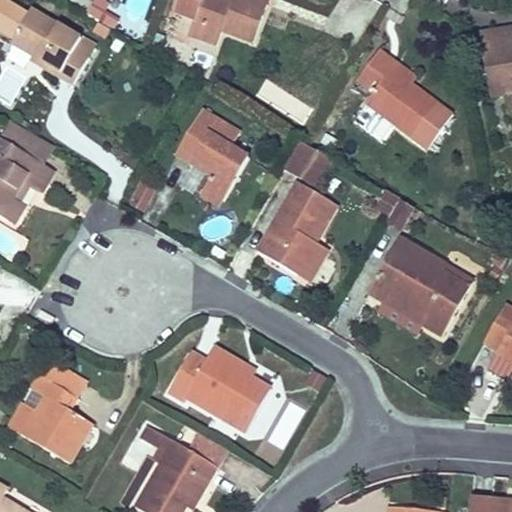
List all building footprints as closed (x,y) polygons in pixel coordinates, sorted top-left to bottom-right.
[(115,31),(120,21),(106,13),(111,5),(101,0),(96,0),(88,15),(115,31)] [(267,5),(254,0),(181,0),(176,14),(196,21),(203,24),(198,38),(217,45),(223,31),(254,43),(267,5)] [(12,45),(35,58),(62,74),(59,78),(74,87),(90,59),(76,51),(83,40),(33,11),(12,45)] [(190,35),(198,38),(203,24),(196,21),(190,35)] [(511,29),(480,35),(491,98),(510,95),(511,109),(511,29)] [(96,48),(83,40),(76,51),(90,59),(96,48)] [(380,52),(375,58),(388,67),(392,70),(413,86),(418,79),(380,52)] [(32,62),(59,78),(62,74),(35,58),(32,62)] [(388,67),(375,58),(358,83),(370,92),(376,83),(388,67)] [(392,70),(388,67),(376,83),(380,87),(392,70)] [(392,70),(380,87),(367,105),(429,150),(454,116),(413,86),(392,70)] [(177,156),(193,165),(196,160),(216,172),(214,177),(205,191),(224,203),(253,155),(235,145),(243,131),(205,109),(177,156)] [(24,183),(30,187),(41,193),(54,171),(45,165),(55,148),(12,122),(2,140),(0,138),(0,217),(9,222),(20,203),(14,199),(24,183)] [(285,171),(303,181),(308,173),(322,181),(333,163),(301,142),(285,171)] [(193,165),(214,177),(216,172),(196,160),(193,165)] [(317,189),(322,181),(308,173),(303,181),(317,189)] [(157,190),(143,182),(130,205),(144,213),(157,190)] [(20,203),(30,187),(24,183),(14,199),(20,203)] [(299,272),(314,247),(316,244),(311,241),(333,205),(300,185),(260,254),(297,276),(299,272)] [(221,208),(224,203),(205,191),(202,196),(221,208)] [(391,218),(400,201),(386,192),(376,209),(391,218)] [(115,237),(125,212),(94,199),(84,224),(115,237)] [(401,231),(415,209),(401,201),(388,224),(401,231)] [(26,206),(20,203),(9,222),(14,226),(26,206)] [(337,207),(333,205),(311,241),(316,244),(337,207)] [(401,240),(387,265),(391,267),(405,243),(401,240)] [(444,273),(447,268),(405,243),(391,267),(387,265),(369,294),(387,304),(395,292),(399,295),(396,300),(427,318),(423,325),(443,337),(471,289),(444,273)] [(326,255),(314,247),(299,272),(312,279),(326,255)] [(475,283),(447,268),(444,273),(471,289),(475,283)] [(387,304),(423,325),(427,318),(396,300),(399,295),(395,292),(387,304)] [(511,310),(506,307),(485,344),(499,352),(498,354),(511,362),(511,310)] [(272,391),(253,379),(242,373),(246,367),(215,349),(208,362),(203,370),(188,362),(169,394),(186,403),(188,400),(247,434),(272,391)] [(193,353),(188,362),(203,370),(208,362),(193,353)] [(511,375),(511,362),(498,354),(492,364),(511,375)] [(53,365),(45,379),(73,396),(80,400),(88,386),(53,365)] [(257,373),(246,367),(242,373),(253,379),(257,373)] [(90,423),(73,413),(65,408),(73,396),(45,379),(41,377),(33,390),(34,391),(46,398),(38,412),(26,405),(24,404),(10,429),(70,464),(80,448),(77,447),(90,423)] [(34,391),(26,405),(38,412),(46,398),(34,391)] [(80,400),(73,396),(65,408),(73,413),(80,400)] [(93,425),(90,423),(77,447),(80,448),(93,425)] [(152,446),(159,434),(149,428),(142,440),(152,446)] [(189,451),(159,434),(152,446),(161,451),(155,461),(162,465),(177,473),(189,451)] [(199,435),(189,451),(219,468),(228,452),(199,435)] [(219,468),(189,451),(177,473),(162,465),(136,509),(141,511),(185,511),(189,507),(191,503),(188,501),(191,497),(199,502),(219,468)] [(0,486),(0,511),(22,511),(4,501),(9,492),(0,486)] [(194,511),(199,502),(191,497),(188,501),(191,503),(189,507),(194,511)] [(511,502),(472,499),(471,505),(511,508),(511,502)]
